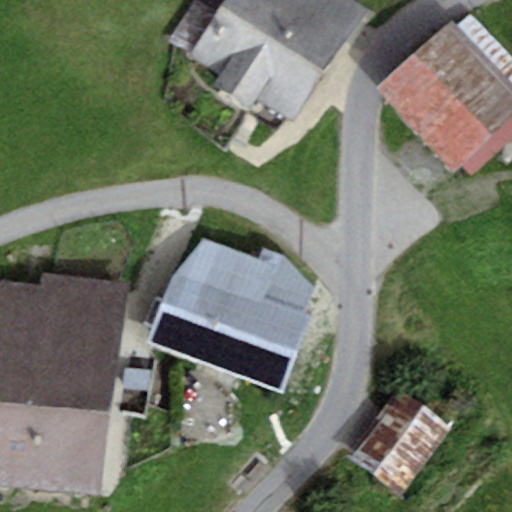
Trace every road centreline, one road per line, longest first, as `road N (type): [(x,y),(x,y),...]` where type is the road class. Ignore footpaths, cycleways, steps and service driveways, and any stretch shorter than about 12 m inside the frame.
road 1 (unclassified): [(354,256),(362,95),(371,70),(413,27),(463,0)]
road 2 (residential): [(252,511),(309,454),(349,385),(354,256)]
